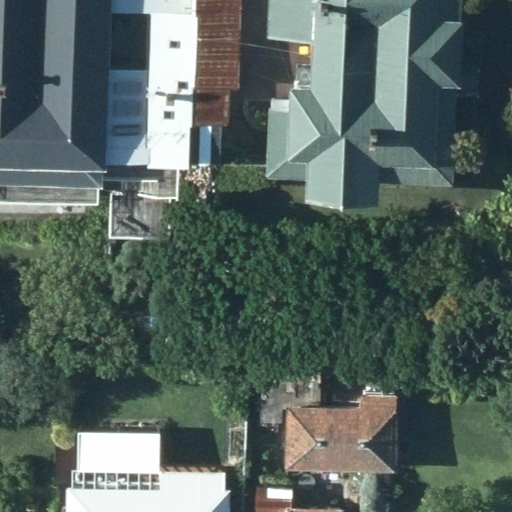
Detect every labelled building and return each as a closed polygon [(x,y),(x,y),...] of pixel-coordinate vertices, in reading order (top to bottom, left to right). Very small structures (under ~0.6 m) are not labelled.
[(0,0),(0,172),(111,173),(112,160),(118,160),(119,6),(155,7),(154,66),(122,66),(122,135),(153,136),(152,156),(196,156),(198,0),(0,0)] [(245,0),(201,0),(200,119),(234,119),(234,84),(245,84),(245,0)] [(275,0),(275,36),(323,37),(323,81),(301,81),(301,103),(278,102),(278,166),(319,167),(318,189),(390,189),(390,171),(462,173),(464,0),(275,0)] [(248,388),(218,388),(217,448),(247,448),(248,388)] [(293,403),(292,464),(399,466),(400,389),(368,388),(368,405),(293,403)] [(244,454),(208,453),(208,495),(242,497),(244,454)] [(349,511),(350,506),(297,504),(298,483),(259,481),(257,511),(349,511)]
